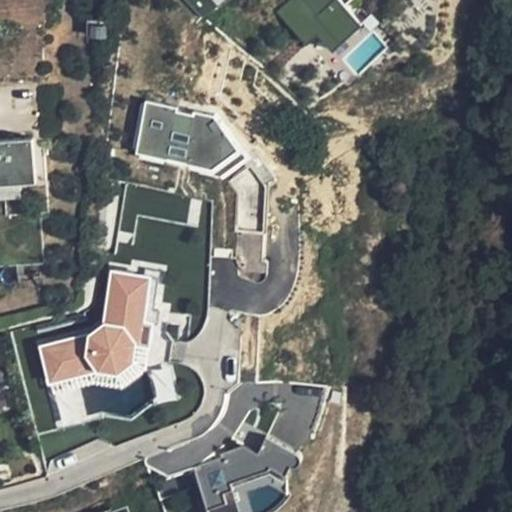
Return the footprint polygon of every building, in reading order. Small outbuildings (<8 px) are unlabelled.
[(364,21),(343,0),(288,0),(279,9),(311,43),(323,31),(337,47),(364,21)] [(144,100),(137,157),(252,170),(248,201),(247,201),(239,266),(261,269),(275,146),(229,141),(232,110),(144,100)] [(0,182),(41,179),(37,136),(0,138),(0,182)] [(148,317),(154,274),(116,269),(109,318),(95,330),(45,344),(55,379),(102,367),(123,369),(139,358),(141,340),(154,342),(158,318),(148,317)] [(198,461),(214,511),(247,511),(254,510),(245,482),(303,463),(292,431),(198,461)]
